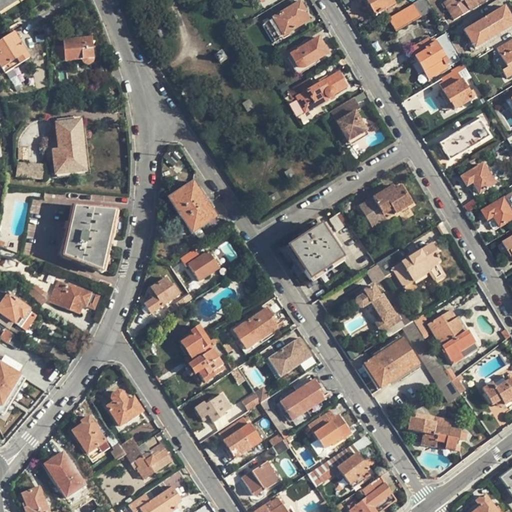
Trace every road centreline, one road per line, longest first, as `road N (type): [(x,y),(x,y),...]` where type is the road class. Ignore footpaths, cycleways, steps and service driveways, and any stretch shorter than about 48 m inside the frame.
road 1 (residential): [(430,505),(256,241)]
road 2 (residential): [(111,338),(148,209),(139,81)]
road 3 (residential): [(111,338),(229,511)]
road 4 (residential): [(410,144),(511,315)]
road 5 (residential): [(256,241),(139,81)]
road 6 (residential): [(256,241),(410,144)]
road 7 (residential): [(0,466),(111,338)]
road 8 (residential): [(325,0),(410,144)]
